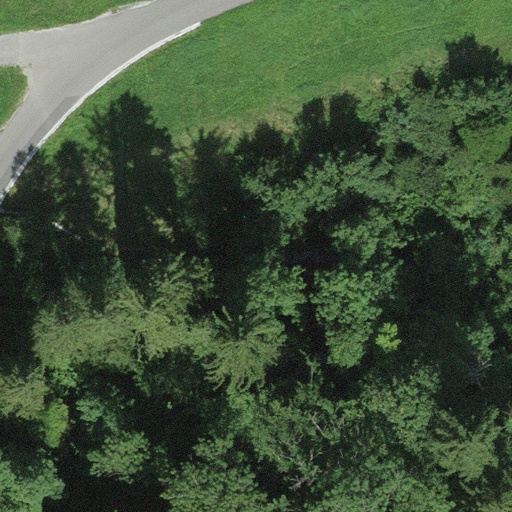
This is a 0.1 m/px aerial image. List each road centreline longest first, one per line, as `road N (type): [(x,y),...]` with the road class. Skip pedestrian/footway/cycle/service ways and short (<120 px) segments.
road 1 (unclassified): [(0,176),(53,100),(144,34),(211,0)]
road 2 (track): [(0,50),(144,34)]
